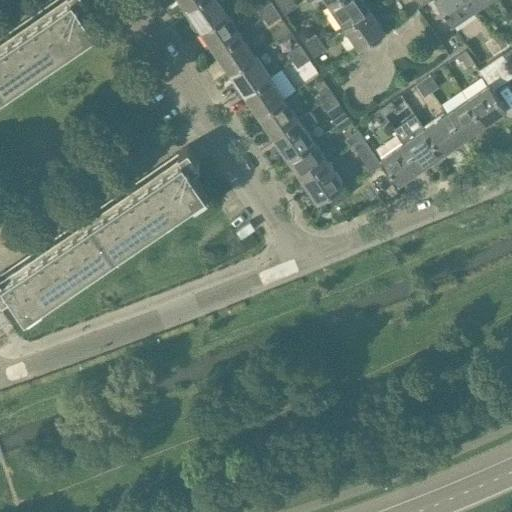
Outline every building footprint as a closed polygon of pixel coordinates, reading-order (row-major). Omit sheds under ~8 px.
[(81,7),(90,1),(89,0),(60,0),(0,40),(0,91),(95,27),(81,7)] [(195,0),(187,6),(201,27),(227,10),(219,0),(195,0)] [(271,0),(270,0),(258,8),(264,16),(276,8),(271,0)] [(297,4),(293,0),(287,0),(280,5),(285,12),(297,4)] [(369,6),(365,0),(332,0),(329,2),(344,23),(369,6)] [(437,0),(452,20),(473,6),(468,0),(437,0)] [(359,45),(384,28),(369,6),(344,23),(359,45)] [(280,14),(276,8),(264,16),(268,22),(280,14)] [(241,31),(227,10),(201,27),(216,48),(241,31)] [(286,39),(294,34),(291,29),(283,34),(286,39)] [(492,34),(501,47),(508,42),(499,30),(492,34)] [(231,69),(256,52),(241,31),(216,48),(231,69)] [(321,39),(316,32),(304,40),(309,47),(321,39)] [(494,52),(501,47),(492,34),(485,39),(494,52)] [(314,55),(326,47),(321,39),(309,47),(314,55)] [(292,59),(305,50),(300,42),(287,51),(292,59)] [(467,65),(474,60),(466,48),(459,53),(467,65)] [(310,57),(305,50),(292,59),(297,65),(310,57)] [(511,65),(502,51),(493,58),(506,78),(511,73),(511,65)] [(270,74),(256,52),(231,69),(245,91),(270,74)] [(506,78),(493,58),(483,64),(496,84),(506,78)] [(438,85),(430,72),(423,77),(431,89),(438,85)] [(285,95),(270,74),(245,91),(260,112),(285,95)] [(424,94),(431,89),(423,77),(416,82),(424,94)] [(506,107),(488,80),(467,95),(485,121),(506,107)] [(322,101),(335,93),(330,86),(318,94),(322,101)] [(340,101),(335,93),(322,101),(328,109),(340,101)] [(274,133),(299,116),(285,95),(260,112),(274,133)] [(463,136),(485,121),(467,95),(445,110),(463,136)] [(385,112),(395,105),(391,99),(381,106),(385,112)] [(382,123),(389,118),(385,112),(381,106),(373,111),(382,123)] [(299,116),(274,133),(289,155),(314,138),(306,127),(318,119),(311,109),(299,116)] [(442,151),(463,136),(445,110),(424,125),(442,151)] [(430,159),(432,161),(436,162),(443,157),(443,153),(442,151),(424,125),(403,139),(421,165),(430,159)] [(351,144),(353,143),(363,136),(359,129),(347,137),(351,144)] [(381,162),(363,136),(353,143),(372,168),(381,162)] [(328,159),(314,138),(289,155),(303,176),(328,159)] [(399,180),(421,165),(403,139),(381,154),(399,180)] [(200,163),(187,144),(171,154),(175,159),(7,272),(4,268),(0,271),(0,295),(1,297),(10,291),(24,312),(206,189),(192,168),(200,163)] [(344,181),(328,159),(303,176),(318,198),(344,181)]
